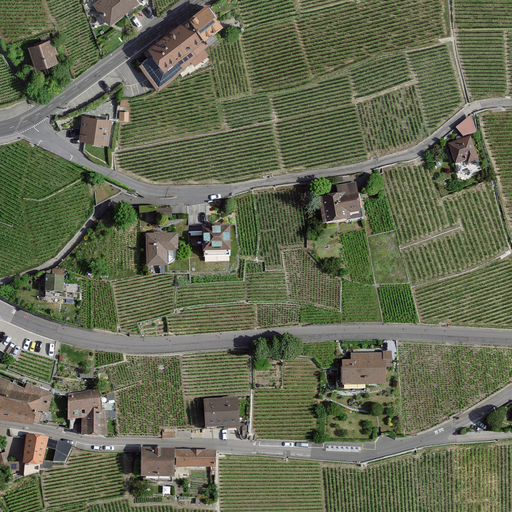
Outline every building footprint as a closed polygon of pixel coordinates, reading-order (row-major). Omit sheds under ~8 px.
[(101,0),(97,3),(112,22),(138,0),(101,0)] [(157,53),(144,63),(162,87),(189,66),(194,72),(212,59),(205,51),(224,37),(203,9),(153,47),(157,53)] [(52,41),(32,49),(40,69),(60,62),(52,41)] [(111,120),(86,117),(83,138),(109,141),(111,120)] [(458,123),(463,137),(479,132),(474,118),(458,123)] [(471,139),(452,146),(458,163),(469,159),(471,163),(479,160),(471,139)] [(355,185),(339,188),(340,196),(323,199),(326,221),(345,218),(344,209),(358,207),(355,185)] [(160,206),(158,215),(172,215),(172,205),(160,206)] [(226,228),(207,228),(208,250),(227,249),(226,228)] [(178,234),(150,235),(150,264),(168,264),(168,249),(179,249),(178,234)] [(56,283),(51,282),(51,297),(66,298),(67,277),(57,277),(56,283)] [(383,354),(352,354),(352,362),(343,362),(343,383),(384,383),(384,357),(390,357),(390,352),(383,352),(383,354)] [(0,417),(35,422),(38,408),(50,411),(53,394),(27,383),(25,387),(0,375),(0,417)] [(100,392),(73,396),(73,419),(86,418),(85,436),(104,437),(104,412),(101,412),(100,392)] [(245,402),(210,402),(210,431),(246,431),(245,402)] [(48,439),(30,437),(26,462),(44,464),(48,439)] [(58,438),(53,459),(64,461),(71,442),(58,438)] [(142,451),(141,475),(170,476),(171,452),(142,451)] [(178,466),(214,467),(214,453),(179,452),(178,466)]
